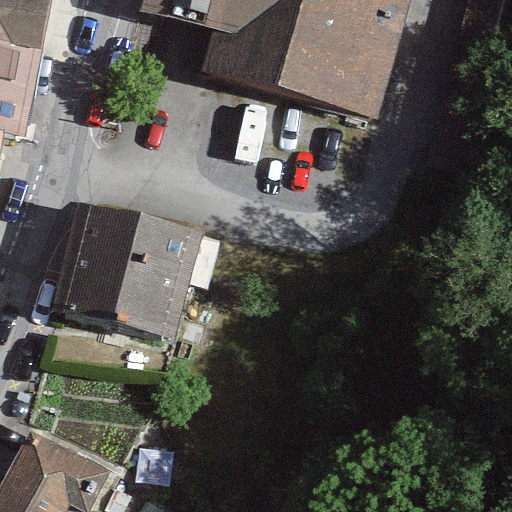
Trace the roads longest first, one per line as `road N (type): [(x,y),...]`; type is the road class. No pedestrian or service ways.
road 1 (unknown): [(56,179),(199,197),(323,192),(406,129),(429,86),(445,0)]
road 2 (residential): [(115,0),(0,345)]
